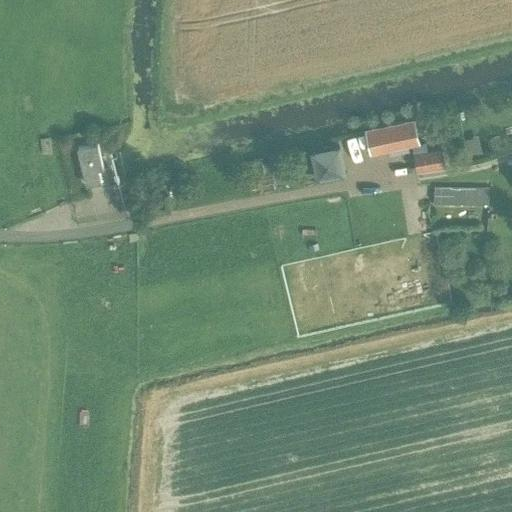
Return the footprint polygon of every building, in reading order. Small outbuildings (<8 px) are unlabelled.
[(370,152),(410,144),(420,142),(415,118),(365,129),(370,152)] [(103,165),(100,152),(98,140),(77,145),(86,183),(101,179),(98,166),(103,165)] [(317,177),(343,172),(345,172),(339,144),(312,150),(317,177)] [(441,148),(412,153),(415,170),(443,166),(444,166),(441,148)] [(489,186),(435,185),(435,200),(489,202),(489,186)]
